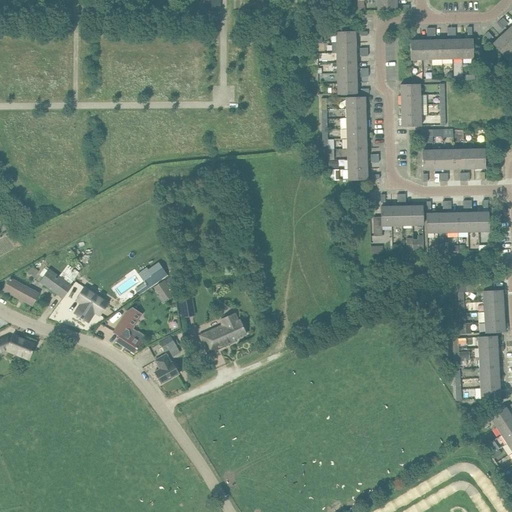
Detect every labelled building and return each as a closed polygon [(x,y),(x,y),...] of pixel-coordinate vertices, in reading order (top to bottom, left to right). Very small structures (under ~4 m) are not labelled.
[(200,0),(201,12),(202,12),(220,12),(220,1),(219,0),(200,0)] [(376,0),(377,10),(397,10),(396,0),(376,0)] [(500,21),(505,27),(508,24),(503,18),(500,21)] [(497,24),(502,29),(505,27),(500,21),(497,24)] [(511,34),(508,29),(500,36),(511,49),(511,34)] [(335,32),(336,43),(356,42),(355,32),(335,32)] [(485,35),(490,40),(493,38),(488,32),(485,35)] [(511,49),(500,36),(492,43),(506,58),(511,52),(511,49)] [(452,39),(441,40),(442,60),(452,59),(452,39)] [(462,39),(452,39),(452,59),(462,59),(462,39)] [(472,39),(462,39),(462,59),(473,59),(472,39)] [(410,40),(411,60),(421,60),(421,40),(410,40)] [(431,40),(421,40),(421,60),(431,60),(431,40)] [(441,40),(431,40),(431,60),(442,60),(441,40)] [(332,53),(356,52),(356,42),(336,43),(332,43),(332,47),(332,53)] [(332,53),(332,63),(356,63),(356,52),(332,53)] [(336,67),(336,73),(356,73),(356,63),(332,63),(332,67),(336,67)] [(336,73),(337,84),(357,83),(356,73),(336,73)] [(337,84),(337,94),(357,93),(357,83),(337,84)] [(400,85),(400,95),(420,95),(420,84),(400,85)] [(400,95),(400,106),(420,105),(420,95),(400,95)] [(345,98),(345,108),(365,107),(365,97),(345,98)] [(400,106),(401,116),(421,116),(420,105),(400,106)] [(345,108),(346,118),(366,118),(365,107),(345,108)] [(431,116),(432,126),(445,126),(445,115),(439,115),(431,116)] [(401,116),(401,126),(421,126),(421,116),(401,116)] [(346,118),(346,129),(366,128),(366,118),(346,118)] [(346,129),(346,139),(366,138),(366,128),(346,129)] [(346,139),(347,149),(367,149),(366,138),(346,139)] [(347,149),(347,159),(367,159),(367,149),(347,149)] [(443,150),(443,170),(454,169),(453,149),(443,150)] [(453,149),(454,169),(464,169),(463,149),(453,149)] [(463,149),(464,169),(474,169),(474,149),(463,149)] [(474,149),(474,169),(485,169),(484,149),(474,149)] [(422,150),(423,170),(433,170),(433,150),(422,150)] [(433,150),(433,170),(443,170),(443,150),(433,150)] [(347,159),(347,170),(367,169),(367,159),(347,159)] [(347,170),(347,180),(367,179),(367,169),(347,170)] [(339,170),(334,170),(328,170),(328,180),(339,180),(339,170)] [(422,205),(412,206),(412,226),(423,225),(422,205)] [(391,226),(391,206),(381,206),(381,217),(373,217),(374,236),(382,236),(382,226),(391,226)] [(401,206),(391,206),(391,226),(402,226),(401,206)] [(412,206),(401,206),(402,226),(412,226),(412,206)] [(467,212),(457,213),(457,232),(468,232),(467,212)] [(477,212),(467,212),(468,232),(478,232),(477,212)] [(488,212),(477,212),(478,232),(489,232),(488,212)] [(426,213),(427,233),(437,233),(436,213),(426,213)] [(436,213),(437,233),(447,233),(447,213),(436,213)] [(457,213),(447,213),(447,233),(457,232),(457,213)] [(413,250),(423,250),(423,236),(417,236),(417,239),(413,239),(413,250)] [(382,246),(370,246),(370,254),(383,254),(382,246)] [(49,269),(45,274),(39,282),(63,299),(73,285),(71,284),(79,273),(68,265),(59,276),(49,269)] [(158,282),(165,294),(172,289),(170,276),(158,282)] [(4,290),(32,305),(38,293),(10,278),(4,290)] [(483,292),(483,302),(503,301),(502,290),(492,291),(491,283),(472,284),(473,292),(483,292)] [(472,284),(457,285),(458,293),(463,292),(473,292),(472,284)] [(81,303),(74,314),(88,323),(94,312),(100,316),(109,302),(84,286),(75,299),(81,303)] [(193,299),(179,301),(181,318),(195,316),(193,299)] [(483,302),(484,312),(504,311),(503,301),(483,302)] [(126,312),(114,329),(121,334),(119,336),(116,341),(134,353),(139,345),(141,342),(129,334),(142,314),(132,307),(126,312)] [(484,312),(484,322),(504,321),(504,311),(484,312)] [(199,335),(207,354),(237,340),(236,339),(246,334),(244,328),(244,326),(243,323),(241,322),(240,320),(238,320),(235,313),(220,320),(223,328),(210,333),(209,331),(199,335)] [(504,321),(484,322),(485,333),(505,332),(504,321)] [(460,324),(460,334),(471,334),(470,323),(465,323),(465,324),(460,324)] [(384,337),(381,339),(386,345),(399,336),(394,330),(389,333),(384,337)] [(8,337),(0,340),(0,352),(6,350),(29,359),(35,344),(12,335),(11,339),(8,337)] [(159,342),(165,352),(178,344),(173,335),(159,342)] [(399,336),(386,345),(390,352),(403,342),(399,336)] [(478,347),(498,346),(497,336),(477,337),(478,347)] [(403,342),(390,352),(395,358),(408,349),(403,342)] [(478,358),(498,357),(498,346),(478,347),(478,358)] [(366,349),(359,353),(366,367),(374,363),(366,349)] [(359,353),(352,356),(360,370),(366,367),(359,353)] [(411,353),(397,362),(401,369),(415,360),(411,353)] [(160,369),(154,372),(161,384),(179,374),(172,362),(171,362),(166,354),(155,360),(160,369)] [(352,356),(345,360),(348,365),(351,371),(352,374),(360,370),(352,356)] [(479,368),(499,367),(498,357),(478,358),(479,368)] [(415,360),(401,369),(405,375),(419,367),(415,360)] [(334,364),(326,366),(331,382),(339,379),(337,376),(336,370),(334,364)] [(326,366),(319,369),(323,384),(331,382),(326,366)] [(419,367),(405,375),(410,382),(413,380),(418,377),(423,374),(419,367)] [(479,378),(499,377),(499,367),(479,368),(479,378)] [(319,369),(311,371),(316,386),(323,384),(319,369)] [(480,388),(500,387),(499,377),(479,378),(480,388)] [(419,391),(415,393),(418,400),(433,394),(430,387),(424,389),(419,391)] [(480,388),(480,399),(500,398),(500,387),(480,388)] [(433,394),(418,400),(421,407),(436,401),(433,394)] [(436,401),(421,407),(424,415),(439,409),(436,401)] [(398,407),(392,412),(402,425),(408,420),(398,407)] [(489,418),(495,427),(511,416),(506,407),(489,418)] [(392,412),(386,417),(396,430),(402,425),(392,412)] [(495,427),(501,435),(511,427),(511,416),(495,427)] [(386,417),(380,422),(382,425),(386,430),(389,435),(396,430),(386,417)] [(511,427),(501,435),(506,444),(511,440),(511,427)] [(369,429),(362,433),(370,446),(377,442),(374,437),(369,429)] [(362,433),(356,437),(364,450),(370,446),(362,433)] [(356,437),(349,441),(357,455),(364,450),(356,437)]
